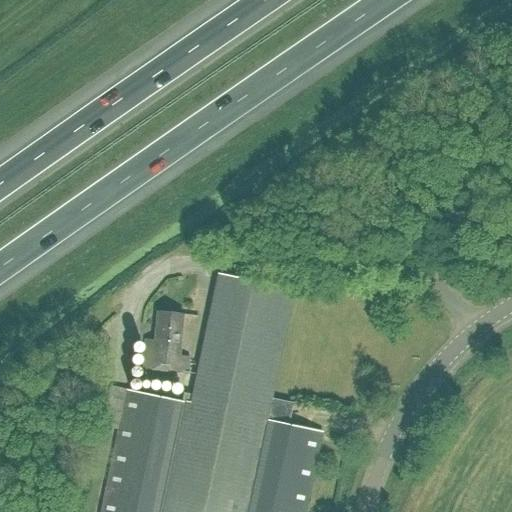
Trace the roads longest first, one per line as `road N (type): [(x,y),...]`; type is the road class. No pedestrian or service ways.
road 1 (motorway): [(0,273),(393,0)]
road 2 (track): [(196,262),(205,226),(511,22)]
road 3 (motorway): [(265,0),(0,185)]
road 4 (tertiary): [(363,511),(387,442),(424,384),(473,331),(511,305)]
